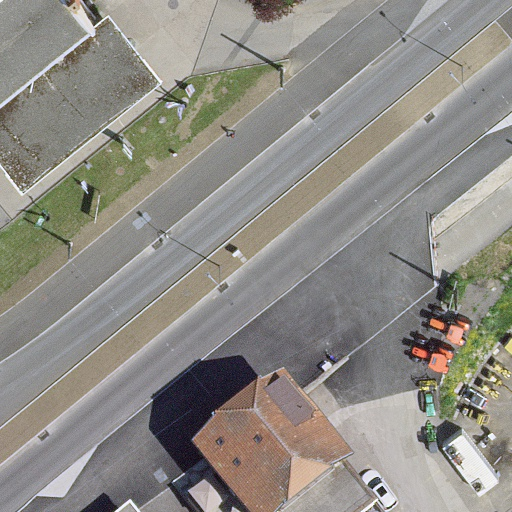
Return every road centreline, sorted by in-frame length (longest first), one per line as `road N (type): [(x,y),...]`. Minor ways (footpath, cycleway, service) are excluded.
road 1 (primary): [(0,501),(511,79)]
road 2 (primary): [(483,0),(0,387)]
